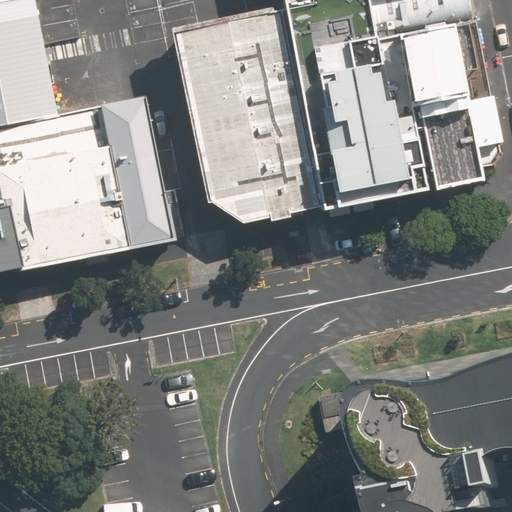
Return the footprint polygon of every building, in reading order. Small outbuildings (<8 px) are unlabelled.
[(33,0),(6,0),(0,1),(0,127),(59,115),(33,0)] [(323,211),(482,181),(476,147),(502,141),(474,0),(282,0),(284,10),(306,124),(323,211)] [(284,10),(172,33),(184,87),(209,202),(245,226),(323,211),(306,124),(284,10)] [(59,115),(0,127),(0,185),(4,207),(11,206),(25,270),(172,241),(145,95),(59,115)] [(4,207),(0,185),(0,274),(25,270),(11,206),(4,207)] [(511,363),(485,369),(422,382),(369,390),(361,394),(360,428),(378,511),(459,511),(459,509),(508,504),(500,455),(511,452),(511,363)]
